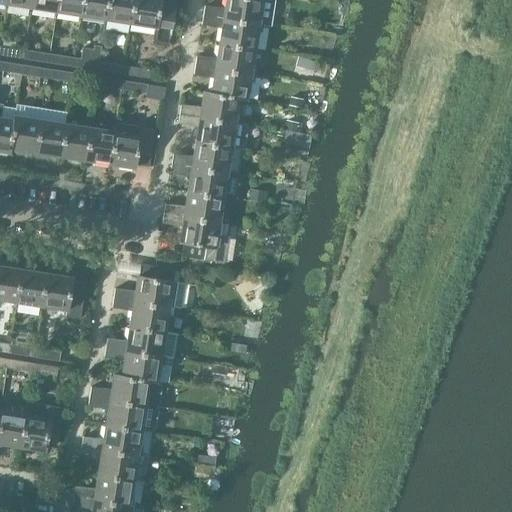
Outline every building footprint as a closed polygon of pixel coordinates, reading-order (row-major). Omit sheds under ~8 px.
[(31,0),(31,8),(56,12),(57,0),(31,0)] [(57,0),(56,12),(81,16),(83,0),(57,0)] [(83,0),(81,16),(105,19),(108,0),(83,0)] [(108,0),(105,19),(130,23),(134,0),(108,0)] [(134,0),(130,23),(155,27),(160,0),(134,0)] [(168,45),(175,0),(160,0),(155,27),(152,42),(168,45)] [(204,6),(203,15),(258,24),(262,0),(225,0),(224,8),(204,6)] [(219,43),(254,49),(258,24),(203,15),(201,25),(221,29),(219,43)] [(250,74),(254,49),(219,43),(216,58),(196,56),(195,65),(250,74)] [(0,46),(0,55),(16,58),(18,50),(0,46)] [(29,60),(48,63),(49,54),(30,52),(29,60)] [(49,54),(48,63),(66,66),(68,57),(49,54)] [(79,68),(97,71),(99,62),(80,59),(79,68)] [(2,71),(21,74),(22,65),(3,62),(2,71)] [(97,71),(116,74),(117,65),(99,62),(97,71)] [(22,65),(21,74),(39,77),(41,68),(22,65)] [(213,79),(211,93),(211,94),(238,98),(246,99),(250,74),(195,65),(193,74),(213,79)] [(128,76),(148,79),(149,70),(130,67),(128,76)] [(52,79),(70,82),(72,73),(53,70),(52,79)] [(70,82),(89,85),(91,76),(72,73),(70,82)] [(101,87),(120,90),(121,81),(103,78),(101,87)] [(120,90),(146,94),(147,85),(121,81),(120,90)] [(180,104),(179,114),(235,122),(238,98),(211,94),(211,93),(203,91),(201,107),(180,104)] [(195,142),(231,147),(235,122),(179,114),(177,123),(197,127),(195,142)] [(0,150),(9,152),(10,148),(15,116),(14,116),(13,120),(0,117),(0,150)] [(39,120),(15,116),(10,148),(34,152),(39,120)] [(39,120),(34,152),(59,156),(64,124),(39,120)] [(59,156),(84,160),(89,127),(64,124),(59,156)] [(109,164),(114,131),(89,127),(84,160),(109,164)] [(139,135),(114,131),(109,164),(134,168),(137,152),(150,155),(154,130),(140,127),(139,135)] [(173,154),(171,163),(227,172),(231,147),(195,142),(193,156),(173,154)] [(189,177),(187,191),(223,197),(227,172),(171,163),(170,173),(189,177)] [(165,204),(163,213),(219,222),(223,197),(187,191),(185,206),(165,204)] [(163,213),(162,223),(181,227),(179,242),(215,247),(219,222),(163,213)] [(138,276),(172,281),(174,270),(140,264),(138,276)] [(0,299),(16,302),(21,270),(0,266),(0,299)] [(66,310),(71,282),(72,278),(63,276),(64,273),(61,270),(50,268),(47,271),(46,274),(41,306),(66,310)] [(16,302),(41,306),(46,274),(21,270),(16,302)] [(115,289),(113,298),(169,307),(181,309),(185,283),(172,281),(138,276),(137,276),(135,291),(115,289)] [(66,310),(65,317),(79,319),(85,284),(71,282),(66,310)] [(132,311),(129,326),(165,332),(169,307),(113,298),(112,307),(132,311)] [(165,332),(129,326),(127,341),(107,339),(105,348),(173,359),(177,334),(165,332)] [(0,351),(9,353),(10,345),(0,342),(0,351)] [(10,345),(9,353),(28,356),(29,348),(10,345)] [(157,381),(169,383),(173,359),(105,348),(104,357),(124,361),(121,376),(157,382),(157,381)] [(40,358),(59,362),(61,353),(41,350),(40,358)] [(13,369),(31,372),(33,363),(14,360),(13,369)] [(33,363),(31,372),(57,376),(58,368),(33,363)] [(157,382),(121,376),(113,375),(111,390),(91,387),(89,396),(157,407),(161,382),(157,382)] [(105,425),(111,425),(141,430),(153,432),(157,407),(89,396),(88,406),(108,410),(105,425)] [(26,403),(24,414),(19,447),(45,451),(50,420),(57,421),(60,408),(26,403)] [(0,443),(19,447),(24,414),(0,410),(0,443)] [(103,439),(83,437),(81,446),(137,455),(141,430),(111,425),(105,425),(103,439)] [(149,457),(137,455),(81,446),(80,456),(100,460),(97,474),(133,480),(145,482),(149,457)] [(75,487),(73,496),(129,505),(133,480),(97,474),(95,489),(75,487)] [(91,511),(128,511),(129,505),(73,496),(72,505),(92,510),(91,511)]
